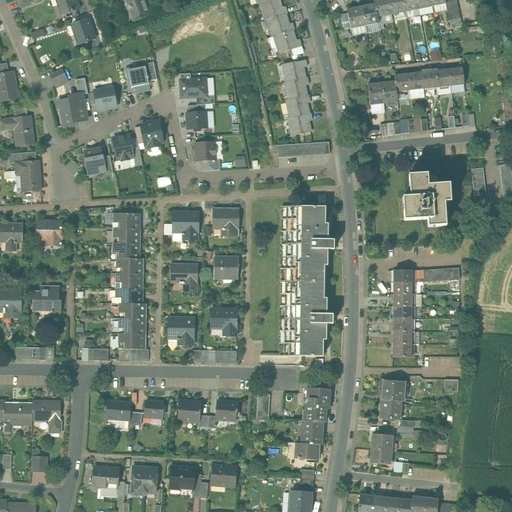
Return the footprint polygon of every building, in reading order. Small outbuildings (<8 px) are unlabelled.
[(78,0),(60,0),(65,14),(81,9),(78,0)] [(104,0),(103,0),(97,2),(99,9),(106,6),(104,0)] [(121,0),(125,9),(127,8),(129,8),(134,21),(153,14),(147,0),(146,0),(144,1),(144,0),(121,0)] [(279,0),(271,0),(261,3),(266,20),(268,20),(286,14),(287,14),(285,7),(281,8),(279,0)] [(387,0),(373,0),(375,4),(377,18),(391,15),(387,0)] [(402,0),(387,0),(391,15),(404,12),(402,0)] [(416,0),(402,0),(404,12),(418,9),(416,0)] [(430,0),(416,0),(418,9),(432,7),(430,0)] [(375,4),(361,7),(365,26),(378,23),(377,18),(375,4)] [(361,7),(347,9),(351,29),(365,26),(361,7)] [(286,14),(268,20),(273,37),(275,36),(292,31),(295,30),(293,23),(289,25),(286,14)] [(89,19),(74,24),(81,44),(95,39),(89,19)] [(45,28),(32,33),(34,39),(48,34),(45,28)] [(292,31),(275,36),(280,53),(302,46),(300,39),(295,41),(292,31)] [(432,60),(441,58),(439,49),(430,51),(432,60)] [(306,60),(293,63),(295,69),(303,67),(307,66),(306,60)] [(154,63),(144,65),(145,67),(148,82),(151,82),(157,80),(154,63)] [(293,63),(283,65),(287,82),(295,81),(306,78),(303,67),(295,69),(293,63)] [(145,67),(135,69),(135,67),(125,69),(128,84),(131,84),(131,88),(134,87),(135,94),(150,91),(148,82),(145,67)] [(462,68),(449,70),(450,86),(464,84),(462,68)] [(449,70),(435,71),(437,87),(450,86),(449,70)] [(0,72),(0,101),(17,99),(12,71),(8,71),(0,72)] [(62,71),(51,76),(56,87),(68,82),(62,71)] [(435,71),(421,73),(423,89),(437,87),(435,71)] [(421,73),(408,74),(410,90),(423,89),(421,73)] [(408,74),(394,76),(395,82),(396,92),(410,90),(408,74)] [(306,78),(295,81),(296,87),(305,85),(309,84),(308,78),(306,78)] [(85,79),(75,80),(78,94),(82,94),(82,95),(88,94),(85,79)] [(206,79),(180,81),(181,99),(196,98),(207,97),(207,96),(206,79)] [(296,87),(295,81),(287,82),(285,83),(289,100),(296,98),(307,96),(305,85),(296,87)] [(395,82),(381,83),(384,104),(398,102),(396,92),(395,82)] [(381,83),(367,85),(370,105),(384,104),(381,83)] [(113,87),(93,91),(94,93),(96,105),(97,111),(117,107),(113,87)] [(94,93),(88,94),(90,106),(96,105),(94,93)] [(70,99),(59,101),(65,128),(77,126),(76,123),(87,121),(82,95),(82,94),(78,94),(70,96),(70,99)] [(307,96),(296,98),(298,105),(306,103),(310,102),(309,95),(307,96)] [(207,97),(196,98),(197,106),(205,105),(215,105),(214,96),(207,96),(207,97)] [(289,100),(287,101),(291,118),(298,116),(309,114),(306,103),(298,105),(296,98),(289,100)] [(197,106),(187,106),(188,114),(206,112),(205,105),(197,106)] [(15,118),(28,117),(26,108),(14,109),(15,118)] [(188,114),(186,114),(187,130),(194,129),(194,132),(201,131),(201,129),(207,128),(206,112),(188,114)] [(309,114),(298,116),(299,123),(308,121),(312,120),(311,113),(309,114)] [(34,145),(31,116),(28,117),(15,118),(0,120),(0,121),(4,121),(5,131),(14,130),(16,147),(34,145)] [(308,121),(299,123),(298,116),(291,118),(288,118),(292,136),(311,132),(308,121)] [(421,118),(413,119),(413,121),(414,132),(423,132),(421,120),(421,118)] [(159,122),(141,126),(144,143),(145,147),(148,146),(149,149),(160,147),(160,144),(163,143),(159,122)] [(394,123),(386,124),(387,136),(395,135),(394,123)] [(141,127),(135,128),(138,144),(144,143),(141,127)] [(129,136),(113,139),(117,160),(121,159),(121,161),(130,160),(129,158),(133,157),(132,149),(129,136)] [(329,142),(320,143),(321,155),(330,154),(329,142)] [(214,143),(195,144),(196,162),(202,161),(215,160),(214,143)] [(311,143),(303,144),(303,156),(312,155),(311,143)] [(320,143),(311,143),(312,155),(321,155),(320,143)] [(294,144),(285,145),(286,157),(295,157),(294,144)] [(303,144),(294,144),(295,157),(303,156),(303,144)] [(286,157),(285,145),(277,146),(278,158),(286,157)] [(139,148),(132,149),(133,157),(135,167),(142,166),(139,148)] [(101,149),(84,153),(86,161),(85,161),(88,174),(105,171),(103,157),(102,157),(101,149)] [(35,152),(22,153),(23,162),(36,161),(35,152)] [(113,173),(110,156),(103,157),(105,171),(106,175),(113,173)] [(235,167),(245,166),(244,156),(234,157),(235,167)] [(215,160),(202,161),(202,171),(220,170),(219,160),(215,160)] [(23,162),(15,163),(17,192),(23,192),(41,191),(39,161),(36,161),(23,162)] [(511,171),(511,165),(499,166),(503,202),(511,200),(511,171)] [(427,174),(409,175),(410,197),(403,198),(405,220),(428,219),(428,227),(446,226),(445,202),(451,202),(450,184),(428,185),(427,174)] [(325,207),(281,207),(280,281),(323,282),(324,249),(324,239),(325,207)] [(238,210),(214,210),(214,229),(229,229),(229,235),(238,235),(238,210)] [(199,212),(174,211),(173,234),(182,234),(182,235),(185,235),(185,234),(189,234),(189,239),(198,240),(199,212)] [(140,214),(113,213),(113,229),(138,229),(140,229),(140,222),(138,222),(138,215),(140,215),(140,214)] [(63,221),(38,220),(37,240),(47,241),(47,245),(63,245),(63,221)] [(24,223),(0,222),(0,241),(7,242),(7,251),(17,251),(18,242),(23,242),(24,223)] [(138,229),(113,229),(113,238),(122,238),(122,244),(138,244),(140,244),(140,237),(138,237),(138,229)] [(122,244),(113,244),(113,253),(122,253),(122,259),(139,259),(140,252),(138,252),(138,244),(122,244)] [(223,258),(215,258),(215,278),(237,279),(237,260),(223,260),(223,258)] [(122,259),(117,259),(117,267),(126,268),(126,274),(141,274),(143,274),(143,268),(142,268),(142,259),(139,259),(122,259)] [(198,265),(172,264),(171,283),(180,283),(180,284),(184,284),(184,283),(188,283),(188,292),(198,292),(198,265)] [(412,271),(394,271),(394,282),(412,282),(412,271)] [(126,274),(116,274),(116,289),(141,289),(143,289),(143,282),(141,282),(141,274),(126,274)] [(323,282),(280,281),(279,356),(322,357),(323,324),(323,315),(323,282)] [(394,282),(393,282),(393,294),(412,295),(416,295),(416,282),(412,282),(394,282)] [(59,290),(48,290),(49,287),(40,286),(40,292),(34,291),(34,308),(42,308),(42,311),(52,312),(52,317),(61,317),(61,301),(59,301),(59,290)] [(22,290),(0,289),(0,312),(4,312),(4,313),(11,313),(11,317),(21,318),(22,290)] [(141,289),(116,289),(116,298),(116,303),(119,303),(119,304),(142,304),(142,298),(141,298),(141,289)] [(412,295),(393,294),(393,307),(412,307),(412,295)] [(142,304),(119,304),(119,313),(128,313),(128,319),(144,319),(146,319),(146,312),(144,312),(144,304),(142,304)] [(412,307),(393,307),(393,320),(412,320),(412,307)] [(237,310),(212,309),(211,329),(226,330),(225,336),(236,336),(237,324),(238,324),(238,322),(237,322),(237,310)] [(194,318),(169,319),(169,338),(178,338),(178,340),(181,339),(181,338),(184,338),(184,345),(194,345),(194,318)] [(128,319),(119,319),(119,328),(129,328),(128,334),(144,334),(146,334),(146,327),(144,327),(144,319),(128,319)] [(412,320),(393,320),(393,332),(411,332),(412,320)] [(411,332),(393,332),(392,345),(411,345),(411,332)] [(128,334),(119,334),(119,343),(128,344),(128,349),(130,349),(136,350),(142,350),(146,350),(146,342),(144,342),(144,334),(128,334)] [(411,345),(392,345),(392,357),(411,358),(411,345)] [(26,348),(13,348),(13,360),(26,360),(26,348)] [(54,348),(45,348),(45,360),(54,360),(54,348)] [(109,349),(100,349),(100,361),(109,361),(109,349)] [(202,351),(194,350),(194,363),(202,363),(202,351)] [(237,351),(228,351),(228,363),(237,364),(237,351)] [(404,383),(383,382),(381,400),(400,402),(403,402),(404,383)] [(309,388),(307,388),(306,399),(309,399),(308,404),(306,404),(305,411),(303,411),(302,422),(323,423),(325,423),(326,409),(329,409),(329,403),(328,403),(329,389),(317,389),(309,388)] [(270,395),(258,394),(256,419),(268,420),(270,395)] [(200,402),(181,401),(181,400),(180,400),(178,417),(186,418),(186,419),(199,421),(199,415),(200,413),(200,410),(201,402),(200,402)] [(400,402),(381,400),(380,419),(399,420),(400,402)] [(130,403),(108,401),(106,419),(128,421),(129,421),(129,412),(130,403)] [(163,403),(146,402),(146,401),(144,418),(145,418),(145,417),(152,418),(162,419),(163,403)] [(236,403),(218,402),(218,401),(217,401),(216,417),(216,418),(229,419),(229,417),(236,418),(236,412),(237,412),(237,410),(237,402),(236,402),(236,403)] [(60,402),(32,402),(32,405),(32,420),(50,420),(60,420),(60,402)] [(32,405),(4,404),(4,420),(4,432),(11,432),(11,424),(32,425),(32,420),(32,405)] [(209,416),(199,415),(199,421),(199,423),(198,423),(198,427),(208,428),(209,416)] [(60,420),(50,420),(50,435),(60,435),(60,420)] [(323,423),(302,422),(301,444),(319,445),(321,445),(323,423)] [(21,426),(21,435),(31,434),(31,426),(21,426)] [(391,436),(373,434),(371,450),(390,451),(391,436)] [(301,444),(295,443),(295,452),(298,452),(297,459),(318,460),(319,445),(301,444)] [(390,451),(371,450),(370,463),(389,465),(390,451)] [(11,455),(3,455),(3,469),(11,469),(11,455)] [(39,458),(31,457),(31,472),(39,472),(39,458)] [(395,462),(394,474),(408,476),(409,464),(395,462)] [(236,467),(212,465),(211,485),(235,487),(236,467)] [(194,469),(172,467),(172,466),(171,466),(169,488),(192,489),(194,490),(194,482),(195,468),(194,469)] [(119,469),(95,467),(94,474),(93,474),(92,487),(100,488),(117,489),(118,489),(118,482),(119,469)] [(145,468),(133,467),(131,491),(143,492),(145,468)] [(155,493),(157,469),(145,468),(143,492),(155,493)] [(314,480),(300,479),(299,492),(312,493),(313,493),(314,480)] [(118,489),(117,489),(116,495),(124,495),(125,482),(118,482),(118,489)] [(201,483),(194,482),(194,490),(192,489),(192,498),(200,499),(201,483)] [(208,483),(201,483),(200,499),(207,499),(208,483)] [(116,498),(116,495),(117,489),(100,488),(100,497),(116,498)] [(299,492),(292,491),(290,511),(310,511),(312,493),(299,492)] [(371,511),(373,496),(360,495),(358,511),(371,511)] [(384,511),(386,497),(373,496),(371,511),(384,511)] [(423,511),(425,497),(412,496),(412,500),(410,511),(423,511)] [(397,511),(399,499),(386,497),(384,511),(397,511)] [(439,499),(425,497),(423,511),(437,511),(438,503),(439,499)] [(410,511),(412,500),(399,499),(397,511),(410,511)] [(35,504),(8,504),(8,503),(7,503),(6,511),(35,511),(36,503),(35,503),(35,504)]
